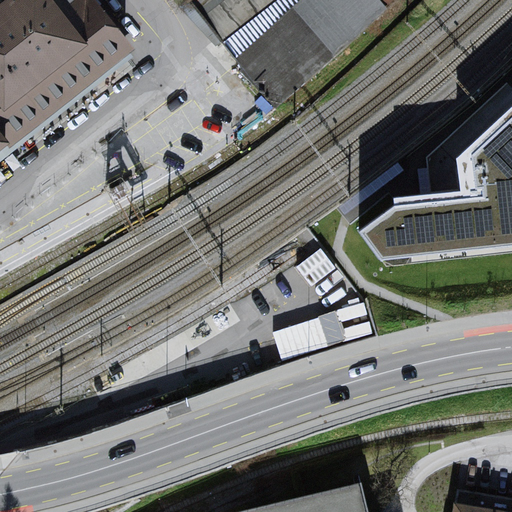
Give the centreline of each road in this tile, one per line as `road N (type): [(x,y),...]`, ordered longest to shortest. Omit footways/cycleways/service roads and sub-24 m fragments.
road 1 (secondary): [(511,347),(375,375),(83,477),(0,493)]
road 2 (residential): [(140,0),(171,47),(161,82),(0,210)]
